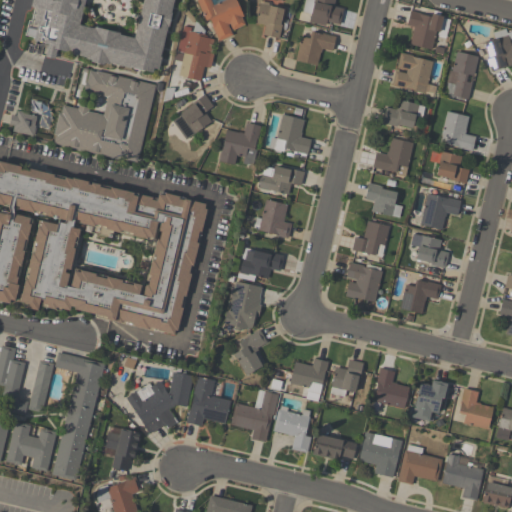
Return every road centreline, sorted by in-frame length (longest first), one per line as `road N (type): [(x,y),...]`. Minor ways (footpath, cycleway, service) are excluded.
road 1 (residential): [(314,315),(303,304),(380,0)]
road 2 (residential): [(454,354),(511,127)]
road 3 (residential): [(183,464),(383,511)]
road 4 (residential): [(314,315),(511,370)]
